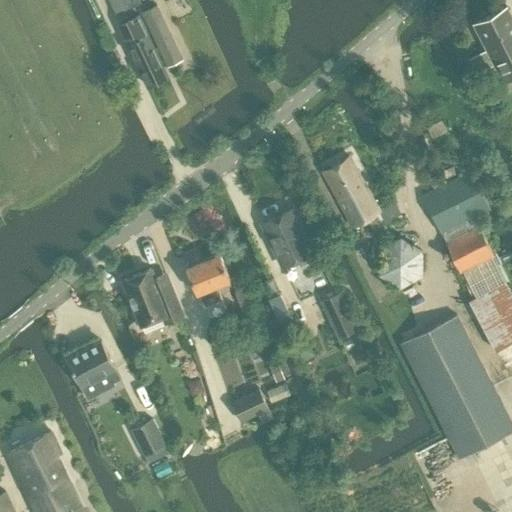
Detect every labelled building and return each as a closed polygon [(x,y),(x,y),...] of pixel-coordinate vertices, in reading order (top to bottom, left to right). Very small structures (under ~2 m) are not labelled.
[(108,0),(116,15),(141,2),(140,0),(108,0)] [(160,48),(155,51),(163,64),(166,63),(167,66),(182,59),(156,4),(142,11),(160,48)] [(511,78),(511,16),(506,5),(473,22),(487,50),(471,58),(477,71),(493,62),(504,83),(511,78)] [(169,76),(163,64),(155,51),(138,14),(120,23),(149,85),(169,76)] [(432,137),(447,130),(442,121),(427,128),(432,137)] [(349,154),(322,170),(352,226),(367,218),(372,228),(400,213),(392,198),(377,205),(349,154)] [(469,231),(463,220),(490,207),(471,170),(423,194),(441,232),(442,232),(460,271),(477,262),(494,254),(480,225),(469,231)] [(292,207),(261,222),(282,265),(296,259),(301,268),(315,261),(311,252),(313,251),(292,207)] [(401,287),(423,274),(422,248),(400,236),(378,249),(378,274),(401,287)] [(477,262),(460,271),(473,297),(506,280),(510,278),(497,252),(494,254),(477,262)] [(223,300),(217,285),(230,280),(220,254),(185,267),(196,294),(198,294),(204,308),(223,300)] [(158,284),(152,268),(123,279),(139,319),(161,311),(165,323),(183,316),(169,280),(158,284)] [(245,288),(234,292),(241,309),(252,305),(245,288)] [(339,291),(320,300),(338,337),(357,328),(339,291)] [(460,457),(511,430),(511,423),(456,314),(401,342),(460,457)] [(101,340),(66,358),(88,400),(115,386),(114,383),(122,379),(101,340)] [(277,360),(269,363),(276,382),(284,378),(277,360)] [(258,388),(231,400),(240,421),(257,413),(263,424),(273,419),(258,388)] [(149,418),(130,428),(144,455),(163,446),(149,418)] [(51,431),(8,453),(35,511),(85,511),(59,455),(63,453),(51,431)] [(0,511),(15,511),(6,491),(0,494),(0,511)]
